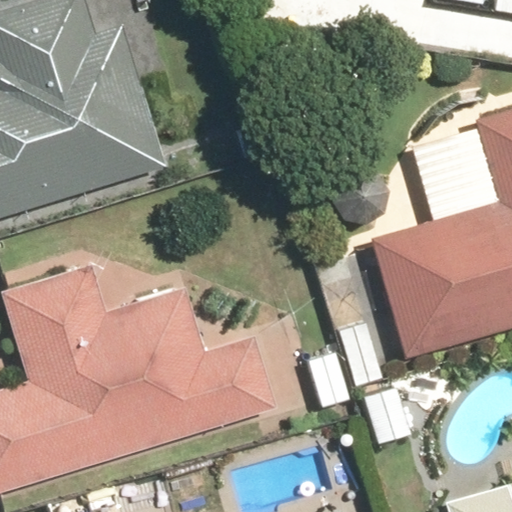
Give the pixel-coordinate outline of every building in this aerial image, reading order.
[(0,0),(0,211),(158,166),(118,26),(88,35),(77,0),(0,0)] [(485,0),(429,0),(429,3),(483,11),(485,0)] [(363,237),(398,358),(511,324),(511,99),(398,133),(423,219),(363,237)] [(323,207),(325,211),(330,219),(333,222),(338,225),(344,228),(348,228),(354,228),(360,228),(365,225),(370,224),(375,219),(378,215),(382,211),(383,206),(385,200),(386,194),(385,190),(384,184),(380,180),(377,175),(373,171),(369,168),(364,164),(358,164),(352,163),(347,164),(341,165),(337,168),(332,171),(328,176),(325,180),(322,184),(321,190),(321,196),(321,201),(323,207)] [(0,383),(0,489),(277,405),(255,332),(200,349),(180,284),(104,307),(89,260),(0,286),(0,309),(20,378),(0,383)] [(367,321),(335,331),(350,388),(382,379),(367,321)] [(333,349),(300,359),(315,412),(347,404),(333,349)] [(511,511),(511,482),(438,505),(440,511),(511,511)] [(181,511),(179,503),(143,511),(114,511),(109,494),(49,509),(49,511),(181,511)]
